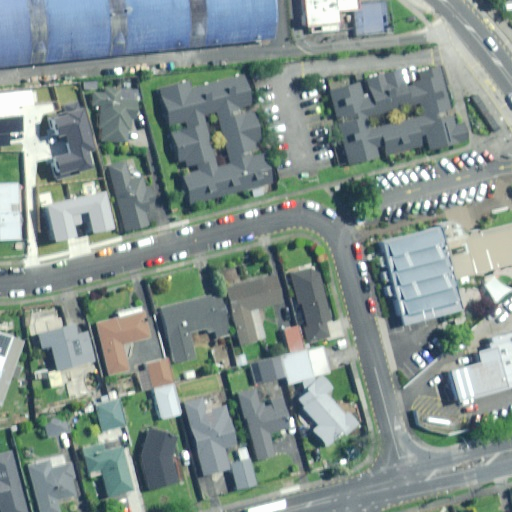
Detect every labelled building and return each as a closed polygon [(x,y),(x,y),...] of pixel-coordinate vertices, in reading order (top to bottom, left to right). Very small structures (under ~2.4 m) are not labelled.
[(0,0),(0,64),(267,37),(262,0),(0,0)] [(334,22),(332,9),(352,7),(351,0),(299,0),(302,25),(334,22)] [(390,34),(386,0),(378,0),(356,2),(359,37),(390,34)] [(449,148),(426,64),(328,90),(350,174),(449,148)] [(259,181),(232,76),(149,97),(177,202),(259,181)] [(79,115),(72,89),(52,94),(59,120),(79,115)] [(101,95),(87,95),(87,107),(95,107),(96,143),(123,143),(123,131),(127,131),(127,118),(133,118),(133,90),(101,90),(101,95)] [(47,109),(27,103),(24,110),(3,103),(0,113),(0,130),(36,143),(47,109)] [(35,160),(21,159),(19,180),(34,181),(35,160)] [(144,227),(141,216),(148,214),(145,206),(151,204),(147,186),(141,187),(138,178),(128,180),(123,162),(103,167),(120,233),(144,227)] [(62,200),(55,177),(30,185),(43,230),(79,219),(73,197),(62,200)] [(0,241),(16,241),(14,184),(0,184),(0,241)] [(458,310),(449,276),(511,258),(511,222),(463,235),(461,227),(438,233),(437,227),(382,242),(404,324),(458,310)] [(326,322),(312,267),(285,274),(293,305),(296,305),(305,344),(325,339),(321,324),(326,322)] [(276,304),(269,277),(221,289),(235,346),(260,340),(253,310),(276,304)] [(226,337),(215,295),(156,310),(170,365),(192,359),(186,334),(202,330),(203,334),(211,332),(213,340),(226,337)] [(144,339),(137,308),(113,313),(115,318),(90,324),(103,377),(124,372),(117,346),(144,339)] [(36,350),(45,347),(51,371),(41,373),(45,389),(59,386),(55,371),(90,362),(79,322),(32,335),(36,350)] [(294,323),(277,328),(285,355),(301,351),(294,323)] [(443,371),(453,402),(511,384),(511,330),(488,337),(490,345),(474,350),(477,361),(443,371)] [(19,343),(0,336),(0,398),(7,378),(13,380),(18,368),(11,366),(19,343)] [(326,371),(319,347),(276,360),(283,384),(284,387),(298,382),(299,392),(292,400),(302,408),(297,413),(312,427),(307,432),(325,448),(338,435),(342,439),(354,426),(320,394),(327,386),(315,375),(326,371)] [(276,360),(275,358),(274,355),(246,364),(253,386),(279,379),(281,378),(276,360)] [(149,391),(169,385),(162,360),(142,366),(149,391)] [(169,385),(149,391),(157,421),(177,415),(169,385)] [(276,397),(260,401),(257,390),(235,396),(251,462),(273,457),(268,436),(285,432),(276,397)] [(201,412),(198,400),(179,405),(198,477),(225,470),(219,450),(231,447),(221,407),(201,412)] [(123,427),(116,401),(91,407),(98,433),(123,427)] [(66,434),(62,414),(38,420),(43,439),(66,434)] [(172,437),(145,431),(137,460),(143,491),(173,486),(168,458),(172,437)] [(114,440),(98,444),(77,449),(85,479),(96,476),(102,500),(128,493),(114,440)] [(0,511),(21,511),(6,453),(0,454),(0,511)] [(61,456),(43,461),(22,466),(33,511),(54,511),(52,501),(71,497),(61,456)] [(252,486),(246,461),(226,465),(232,491),(252,486)]
